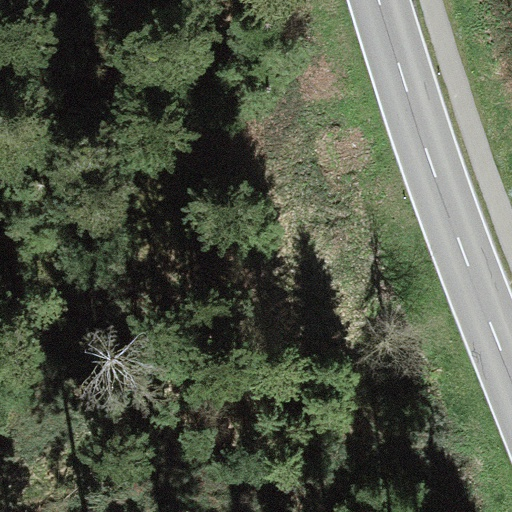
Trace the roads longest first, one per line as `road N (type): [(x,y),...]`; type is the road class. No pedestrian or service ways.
road 1 (track): [(479,295),(362,302),(309,245),(27,0)]
road 2 (secondary): [(511,377),(379,0)]
